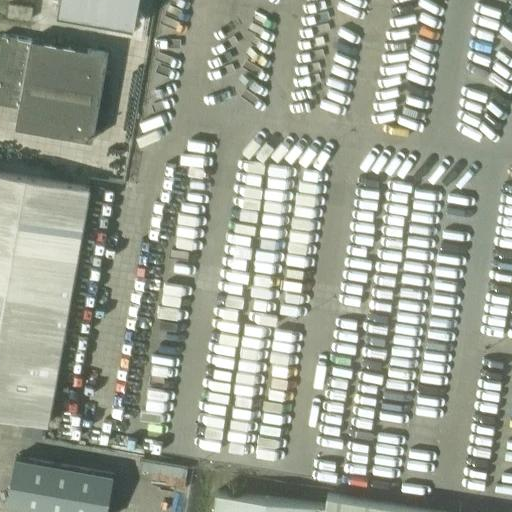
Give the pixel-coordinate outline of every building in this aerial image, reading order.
[(138,0),(57,0),(54,14),(133,28),(138,0)] [(31,19),(32,6),(8,3),(7,16),(31,19)] [(108,52),(22,37),(2,34),(0,47),(0,102),(19,106),(15,125),(92,139),(108,52)] [(90,186),(0,170),(0,414),(48,423),(90,186)] [(106,511),(113,474),(15,456),(7,504),(54,511),(106,511)] [(325,511),(327,503),(325,503),(317,502),(216,489),(213,511),(325,511)] [(327,503),(325,511),(467,511),(411,503),(329,493),(327,503)]
